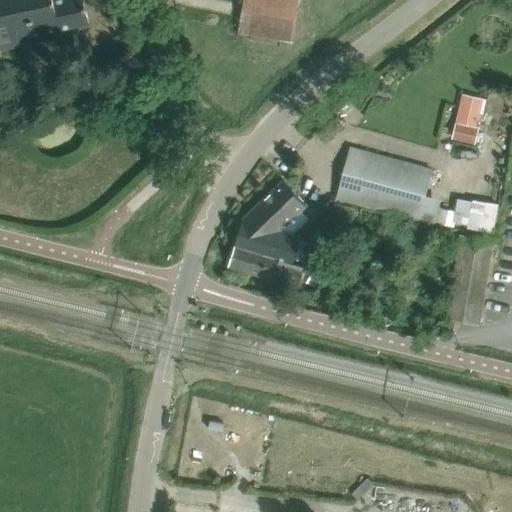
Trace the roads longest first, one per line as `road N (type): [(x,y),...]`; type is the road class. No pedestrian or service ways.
road 1 (unclassified): [(511,372),(186,284)]
road 2 (unclassified): [(237,170),(311,86),(417,0)]
road 3 (unclassified): [(140,511),(186,284)]
road 4 (unclassified): [(237,170),(203,143),(170,95),(147,0)]
road 5 (unclassified): [(186,284),(237,170)]
